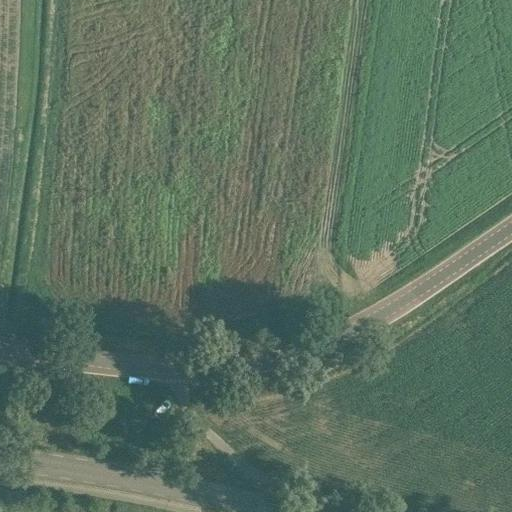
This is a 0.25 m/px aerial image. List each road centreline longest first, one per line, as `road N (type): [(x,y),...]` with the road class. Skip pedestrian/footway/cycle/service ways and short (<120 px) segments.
road 1 (tertiary): [(0,344),(169,367),(289,359),(387,314),(511,228)]
road 2 (tertiary): [(271,511),(142,479),(0,459)]
